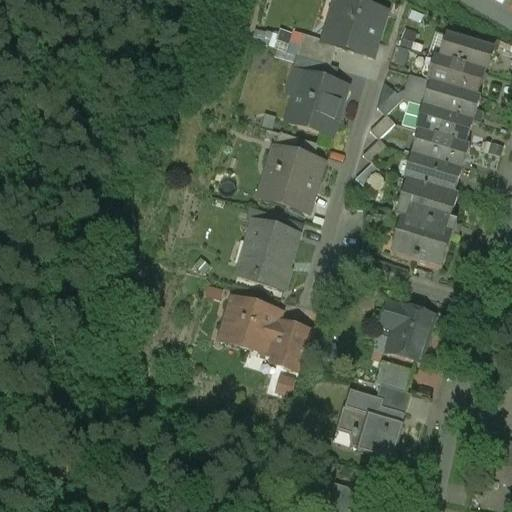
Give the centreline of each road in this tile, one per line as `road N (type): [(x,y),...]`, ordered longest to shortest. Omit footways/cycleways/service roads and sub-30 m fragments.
road 1 (residential): [(481,300),(329,255),(378,69)]
road 2 (residential): [(481,300),(511,178)]
